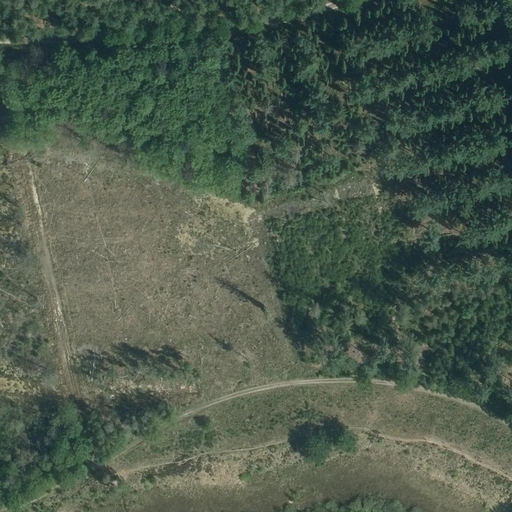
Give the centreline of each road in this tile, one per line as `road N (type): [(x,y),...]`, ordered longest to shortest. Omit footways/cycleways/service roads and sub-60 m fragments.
road 1 (track): [(91,469),(205,406),(287,384),(398,385),(466,403),(511,427)]
road 2 (track): [(91,469),(0,80)]
road 3 (track): [(0,40),(213,32),(351,0)]
